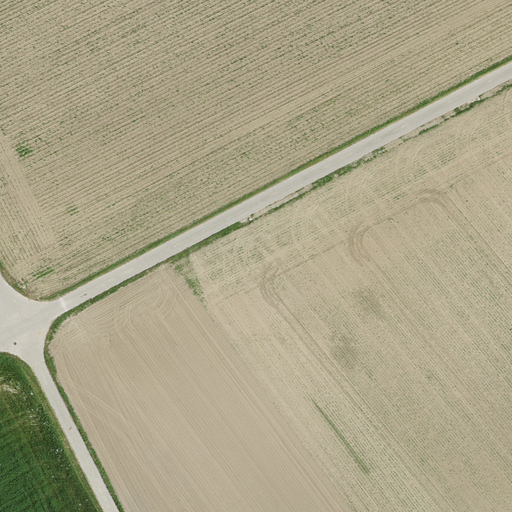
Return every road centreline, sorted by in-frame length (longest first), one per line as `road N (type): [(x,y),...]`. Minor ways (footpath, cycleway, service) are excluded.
road 1 (unclassified): [(0,339),(511,69)]
road 2 (track): [(111,511),(0,289)]
